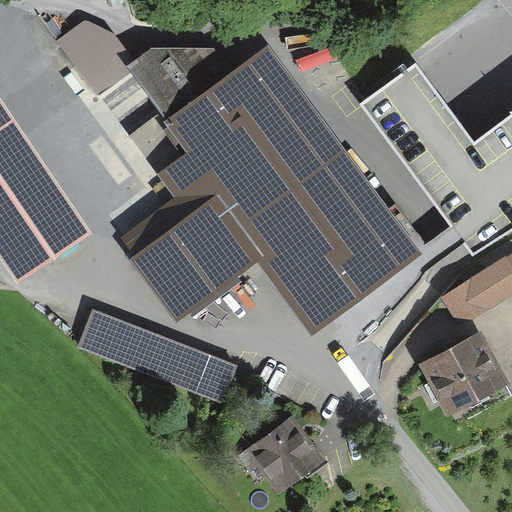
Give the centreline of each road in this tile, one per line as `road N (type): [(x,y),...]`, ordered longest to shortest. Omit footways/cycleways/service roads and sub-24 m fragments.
road 1 (track): [(0,272),(14,287),(97,285),(171,331),(289,340)]
road 2 (track): [(112,294),(111,215),(102,189),(0,52)]
road 3 (residential): [(289,340),(365,406),(452,511)]
